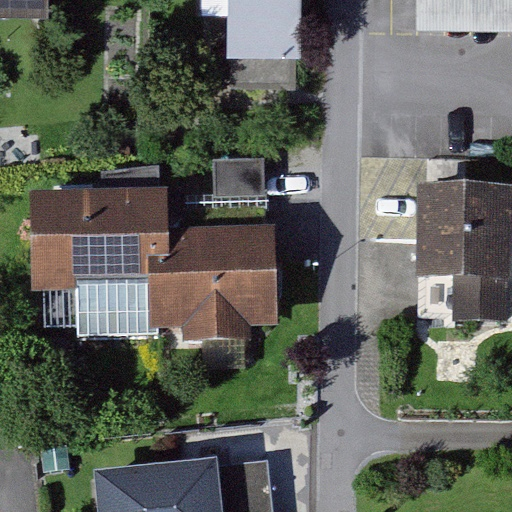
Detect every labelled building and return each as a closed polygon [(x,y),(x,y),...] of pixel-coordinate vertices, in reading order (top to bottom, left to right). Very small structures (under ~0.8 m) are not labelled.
[(313,0),(240,0),(240,49),(313,50),(313,0)] [(511,0),(428,0),(429,38),(511,37),(511,0)] [(511,199),(438,197),(435,295),(511,298),(511,199)] [(58,284),(171,282),(170,244),(169,203),(57,205),(58,284)] [(281,326),(280,242),(170,244),(171,282),(172,328),(281,326)] [(264,511),(261,470),(114,484),(116,511),(264,511)]
